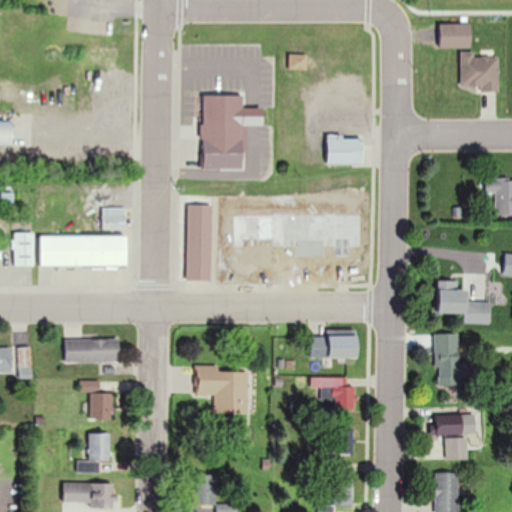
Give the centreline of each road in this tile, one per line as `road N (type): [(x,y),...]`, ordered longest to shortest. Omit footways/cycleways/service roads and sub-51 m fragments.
road 1 (residential): [(156,0),(150,511)]
road 2 (residential): [(386,511),(397,38),(388,15)]
road 3 (residential): [(0,304),(390,306)]
road 4 (residential): [(156,11),(388,15)]
